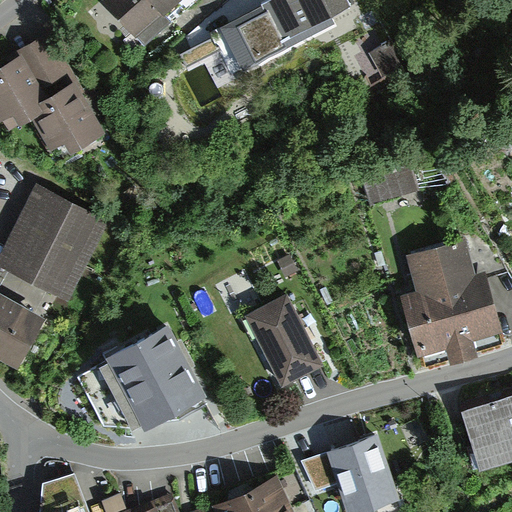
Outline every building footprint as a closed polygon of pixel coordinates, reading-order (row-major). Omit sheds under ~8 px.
[(110,0),(144,41),(172,17),(157,0),(110,0)] [(157,0),(172,17),(192,0),(157,0)] [(351,6),(348,0),(265,0),(264,1),(283,40),(351,6)] [(61,156),(82,145),(80,140),(104,127),(79,83),(48,27),(21,42),(24,47),(11,54),(0,59),(0,108),(8,123),(34,109),(61,156)] [(405,62),(390,35),(372,45),(388,72),(405,62)] [(370,198),(417,183),(407,150),(359,165),(370,198)] [(109,222),(37,185),(0,256),(0,266),(68,301),(109,222)] [(476,268),(467,233),(409,249),(419,284),(406,287),(420,342),(427,341),(430,352),(497,334),(494,323),(502,321),(486,265),(476,268)] [(289,287),(245,309),(281,380),(324,358),(289,287)] [(44,321),(0,295),(0,357),(17,367),(39,330),(44,321)] [(166,328),(107,358),(109,361),(79,377),(105,425),(130,427),(132,431),(141,426),(144,432),(204,402),(190,374),(166,328)] [(511,387),(493,393),(462,403),(479,458),(511,447),(511,387)] [(377,435),(328,452),(338,481),(348,511),(373,511),(400,503),(377,435)] [(338,481),(328,452),(301,461),(316,488),(338,481)] [(293,511),(277,474),(211,503),(214,511),(293,511)] [(86,511),(74,476),(43,487),(41,511),(86,511)] [(123,494),(105,500),(109,511),(123,511),(129,510),(123,494)] [(214,511),(211,503),(189,511),(179,511),(173,494),(128,511),(214,511)]
